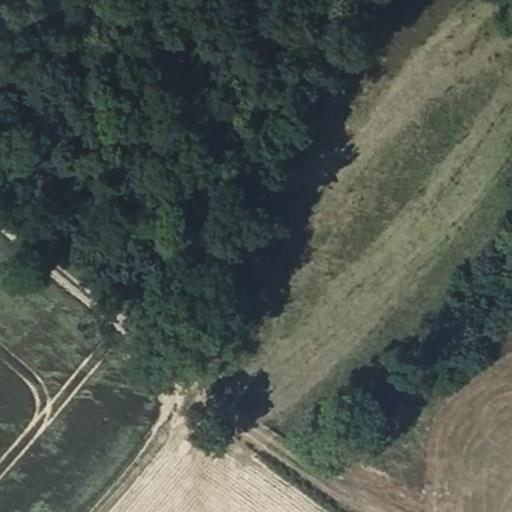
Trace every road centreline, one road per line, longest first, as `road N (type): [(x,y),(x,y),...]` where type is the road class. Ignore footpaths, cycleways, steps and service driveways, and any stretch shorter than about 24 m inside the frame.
road 1 (track): [(132,290),(172,335),(188,385),(76,511)]
road 2 (track): [(132,290),(61,217),(0,178)]
